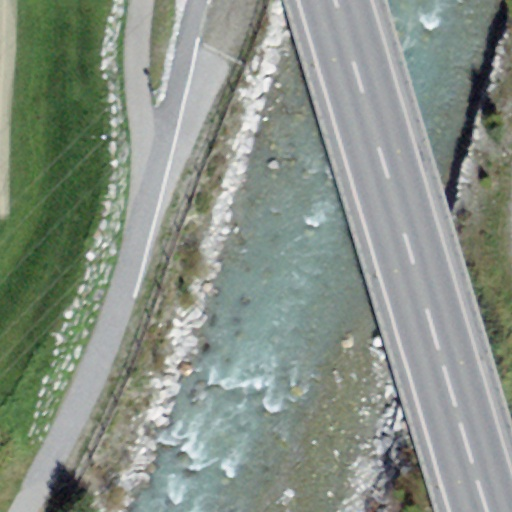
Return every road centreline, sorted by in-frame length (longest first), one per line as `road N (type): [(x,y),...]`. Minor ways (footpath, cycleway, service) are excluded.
road 1 (primary): [(337,0),(488,511)]
road 2 (track): [(145,218),(111,337),(23,511)]
road 3 (track): [(201,0),(145,218)]
